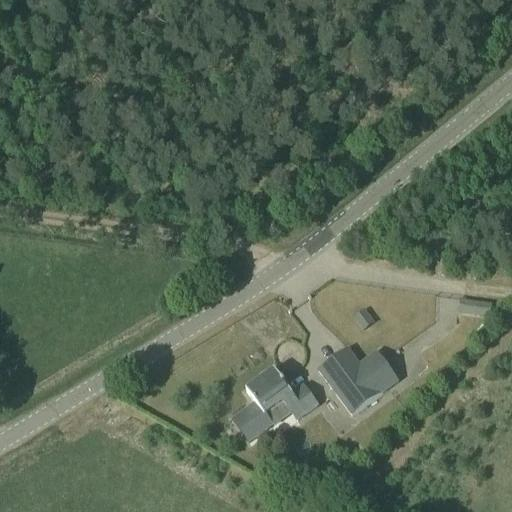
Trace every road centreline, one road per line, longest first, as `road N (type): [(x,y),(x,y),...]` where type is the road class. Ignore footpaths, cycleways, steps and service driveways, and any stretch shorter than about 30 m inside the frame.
road 1 (unclassified): [(0,447),(299,263),(511,84)]
road 2 (track): [(0,215),(511,297)]
